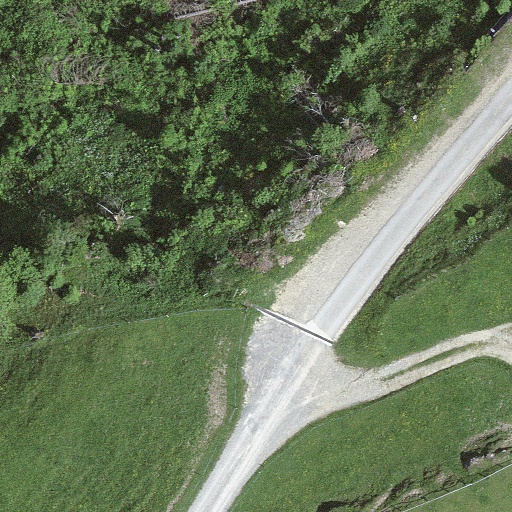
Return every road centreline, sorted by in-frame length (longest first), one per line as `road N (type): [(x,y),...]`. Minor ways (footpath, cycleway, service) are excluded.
road 1 (track): [(200,511),(407,207)]
road 2 (track): [(288,384),(323,402),(495,341),(511,354)]
road 3 (unclassified): [(407,207),(511,89)]
